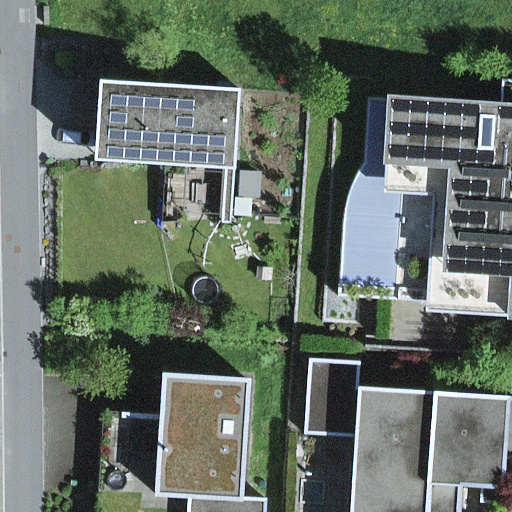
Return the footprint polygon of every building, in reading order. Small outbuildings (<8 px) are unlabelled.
[(240,90),(100,82),(95,161),(235,170),(240,90)] [(511,82),(503,82),(501,107),(368,98),(364,163),(353,184),(344,216),(338,297),(426,303),(511,307),(511,82)] [(425,312),(511,317),(511,307),(426,303),(425,312)] [(494,452),(490,452),(493,402),(493,397),(359,388),(360,363),(310,360),(305,435),(355,438),(350,511),(460,511),(462,487),(464,463),(493,465),(494,452)] [(103,411),(98,492),(198,499),(239,501),(238,511),(265,511),(266,500),(241,498),(249,381),(164,376),(162,415),(160,433),(137,432),(138,413),(103,411)] [(482,489),(482,474),(505,476),(510,403),(493,402),(490,452),(494,452),(493,465),(464,463),(462,487),(482,489)] [(137,432),(160,433),(162,415),(138,413),(137,432)] [(482,489),(481,503),(508,505),(509,476),(505,476),(482,474),(482,489)] [(197,511),(238,511),(239,501),(198,499),(197,511)]
